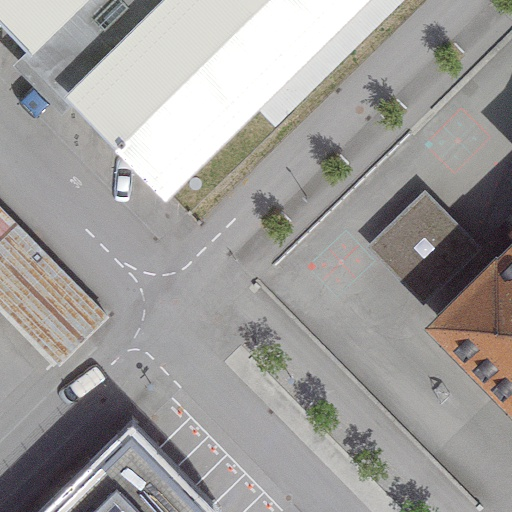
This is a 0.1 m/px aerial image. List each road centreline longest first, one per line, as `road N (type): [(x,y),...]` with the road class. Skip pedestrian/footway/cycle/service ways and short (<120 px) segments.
road 1 (residential): [(156,320),(485,0)]
road 2 (residential): [(341,511),(156,320)]
road 3 (residential): [(0,156),(156,320)]
road 4 (residential): [(0,469),(156,320)]
